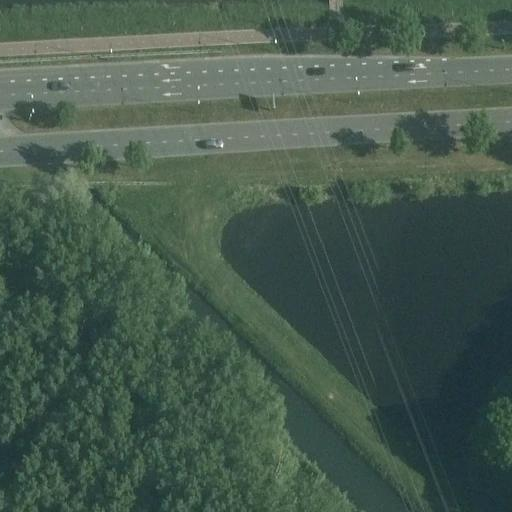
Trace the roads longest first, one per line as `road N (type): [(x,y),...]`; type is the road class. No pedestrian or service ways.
road 1 (primary): [(0,153),(511,124)]
road 2 (primary): [(511,69),(0,96)]
